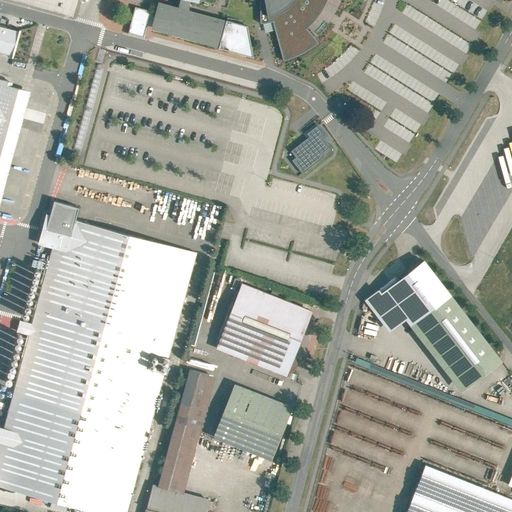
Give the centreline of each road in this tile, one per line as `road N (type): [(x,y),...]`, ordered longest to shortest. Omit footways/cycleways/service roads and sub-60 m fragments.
road 1 (unclassified): [(396,209),(354,271),(289,511)]
road 2 (unclassified): [(511,23),(396,209)]
road 3 (unclassified): [(511,356),(396,209)]
